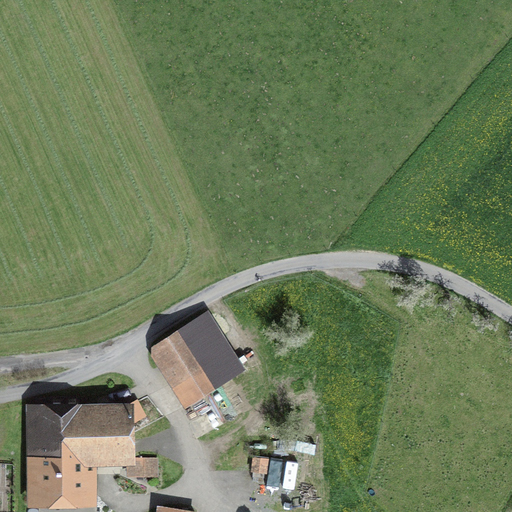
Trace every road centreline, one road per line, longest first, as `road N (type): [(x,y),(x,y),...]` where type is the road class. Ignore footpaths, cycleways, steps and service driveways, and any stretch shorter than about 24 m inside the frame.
road 1 (unclassified): [(0,394),(80,373),(240,280),(320,260),(407,265),(511,316)]
road 2 (unknown): [(123,350),(199,434),(206,468),(246,511)]
road 3 (track): [(0,364),(123,350)]
